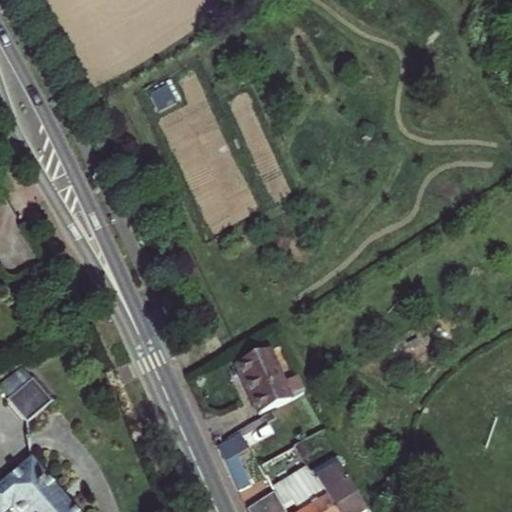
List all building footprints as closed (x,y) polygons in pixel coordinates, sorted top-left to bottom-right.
[(283,388),(268,355),(235,370),(246,395),(258,421),(283,409),(303,395),(296,379),(286,383),(287,386),(283,388)] [(50,404),(30,380),(7,401),(27,424),(50,404)] [(247,456),(239,440),(217,455),(237,500),(251,494),(237,462),(247,456)] [(0,483),(0,511),(6,511),(13,506),(17,511),(71,511),(65,504),(28,460),(0,483)] [(313,477),(325,503),(330,511),(360,511),(341,475),(336,465),(313,477)] [(330,511),(325,503),(313,477),(310,471),(269,496),(271,502),(274,511),(330,511)] [(274,511),(271,502),(255,511),(274,511)]
